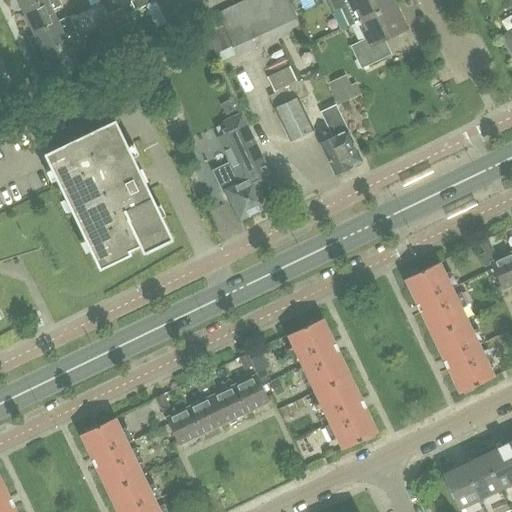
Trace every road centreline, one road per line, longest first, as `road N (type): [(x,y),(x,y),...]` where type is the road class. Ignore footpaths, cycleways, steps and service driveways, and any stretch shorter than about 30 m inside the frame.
road 1 (residential): [(0,444),(511,195)]
road 2 (residential): [(511,113),(211,263)]
road 3 (primary): [(227,295),(511,156)]
road 4 (primary): [(0,404),(227,295)]
road 5 (residential): [(211,263),(0,364)]
road 6 (residential): [(380,460),(511,395)]
road 7 (residential): [(271,511),(380,460)]
